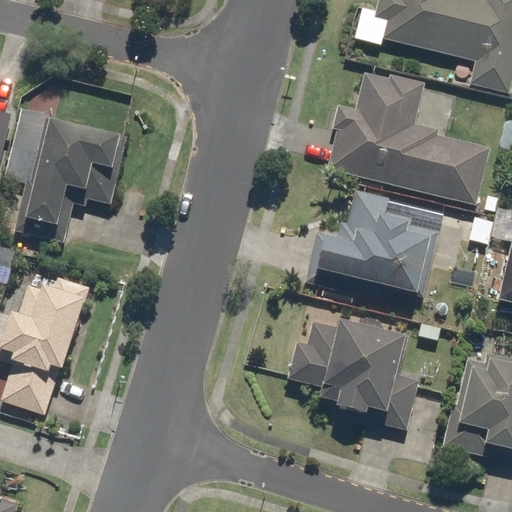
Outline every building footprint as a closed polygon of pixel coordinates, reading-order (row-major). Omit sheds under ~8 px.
[(464,91),(506,101),(511,75),(511,0),(376,0),(373,13),(358,10),(350,44),(378,50),(379,43),(470,65),(464,91)] [(332,135),(323,174),(474,212),(488,154),(437,141),(438,136),(411,129),(422,89),(386,80),(385,84),(360,78),(352,113),(335,109),(328,134),(332,135)] [(49,118),(17,111),(0,182),(0,189),(20,194),(9,238),(62,250),(73,203),(107,211),(123,143),(48,125),(49,118)] [(0,158),(9,121),(0,118),(0,158)] [(312,236),(299,288),(381,308),(383,299),(419,308),(437,236),(407,229),(408,222),(382,215),(385,204),(351,196),(343,228),(336,226),(333,241),(312,236)] [(488,317),(511,322),(511,218),(510,218),(488,317)] [(0,397),(0,409),(42,423),(86,293),(55,282),(49,298),(24,289),(13,322),(4,319),(0,331),(0,368),(9,372),(0,397)] [(329,418),(404,438),(417,387),(396,381),(407,342),(334,323),(332,332),(311,327),(304,353),(291,350),(281,386),(316,396),(313,406),(330,411),(329,418)] [(447,409),(436,453),(488,465),(490,458),(511,463),(511,366),(482,359),(480,370),(463,365),(452,410),(447,409)]
